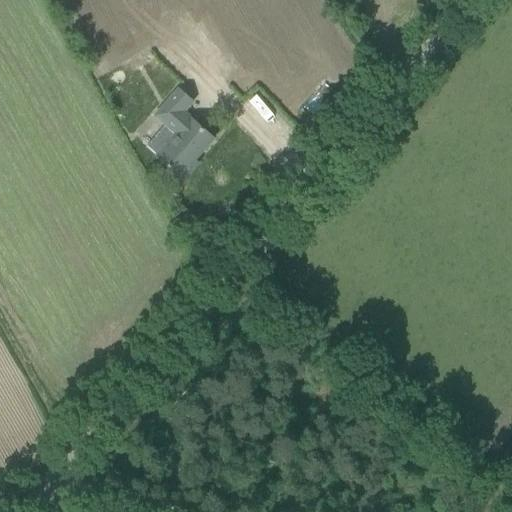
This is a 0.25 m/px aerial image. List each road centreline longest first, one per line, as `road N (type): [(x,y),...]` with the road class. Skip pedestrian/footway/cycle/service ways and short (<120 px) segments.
road 1 (unclassified): [(78,449),(445,0)]
road 2 (unclassified): [(292,511),(78,449)]
